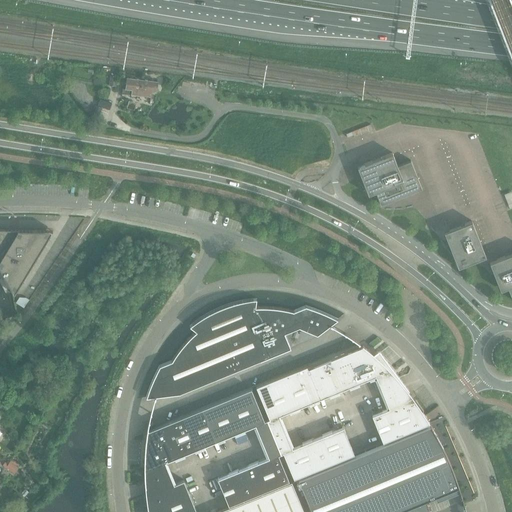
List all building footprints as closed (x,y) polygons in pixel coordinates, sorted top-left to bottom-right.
[(110,75),(109,85),(116,86),(117,76),(110,75)] [(157,81),(126,77),(125,88),(123,88),(122,93),(131,94),(131,95),(151,97),(152,91),(155,92),(156,92),(157,81)] [(100,99),(98,105),(109,109),(111,103),(100,99)] [(96,105),(91,117),(97,119),(101,107),(96,105)] [(364,164),(357,166),(368,194),(375,191),(381,205),(384,204),(422,189),(411,160),(410,160),(410,161),(397,166),(392,153),(384,156),(364,164)] [(472,221),(444,232),(455,259),(458,267),(486,256),(472,221)] [(0,268),(12,290),(14,294),(52,230),(0,228),(0,268)] [(511,253),(489,262),(500,290),(508,287),(511,298),(511,253)] [(19,297),(16,302),(24,308),(29,300),(26,297),(19,297)] [(148,391),(147,394),(146,398),(154,397),(180,393),(290,348),(284,333),(299,327),(317,335),(338,319),(335,318),(331,316),(328,314),(323,312),(318,310),(315,309),(310,307),(305,306),(293,311),(288,310),(283,309),(277,308),(273,307),(269,307),(264,307),(259,307),(255,307),(256,299),(253,299),(249,299),(247,300),(243,300),(239,301),(234,302),(230,303),(226,305),(223,306),(220,307),(217,308),(213,310),(209,313),(204,315),(200,318),(197,320),(193,323),(190,326),(196,331),(192,335),(188,339),(185,342),(182,346),(180,348),(177,353),(174,357),(171,361),(159,366),(157,370),(155,374),(153,378),(152,381),(149,388),(148,391)] [(377,337),(369,343),(372,348),(381,341),(377,337)] [(306,365),(256,386),(269,418),(269,419),(279,415),(375,376),(376,375),(379,374),(384,384),(389,382),(396,380),(392,375),(389,370),(390,369),(387,366),(385,365),(384,364),(382,362),(382,361),(380,360),(379,359),(378,358),(377,357),(376,356),(374,355),(373,353),(371,352),(370,351),(368,350),(367,348),(365,347),(364,346),(362,345),(362,346),(308,368),(306,365)] [(388,408),(372,415),(383,442),(429,422),(425,416),(421,410),(423,408),(415,398),(414,398),(408,391),(409,390),(404,383),(379,349),(377,351),(373,353),(374,355),(376,356),(377,357),(378,358),(379,359),(380,360),(382,361),(382,362),(384,364),(385,365),(387,366),(390,369),(389,370),(392,375),(396,380),(389,382),(384,384),(379,374),(376,375),(375,376),(379,386),(382,392),(388,408)] [(145,450),(144,466),(144,482),(146,482),(146,481),(146,480),(154,477),(154,476),(150,468),(165,462),(255,425),(264,421),(264,420),(251,388),(147,431),(147,432),(146,433),(146,434),(145,450)] [(269,418),(266,419),(280,453),(283,452),(294,478),(354,453),(343,426),(292,447),(285,430),(279,415),(269,419),(269,418)] [(219,477),(217,478),(228,505),(289,480),(278,454),(280,453),(266,419),(264,420),(264,421),(255,425),(262,440),(269,457),(219,477)] [(299,479),(311,511),(396,511),(434,497),(436,501),(460,491),(457,483),(454,474),(451,465),(446,455),(441,445),(430,425),(299,479)] [(14,473),(18,467),(16,465),(17,463),(11,459),(6,467),(14,473)] [(146,482),(144,482),(145,483),(146,494),(146,495),(146,496),(147,503),(148,511),(148,506),(153,504),(156,511),(170,505),(172,511),(196,511),(183,479),(174,483),(165,462),(150,468),(154,476),(154,477),(146,480),(146,481),(146,482)] [(304,511),(291,481),(218,511),(215,511),(304,511)]
